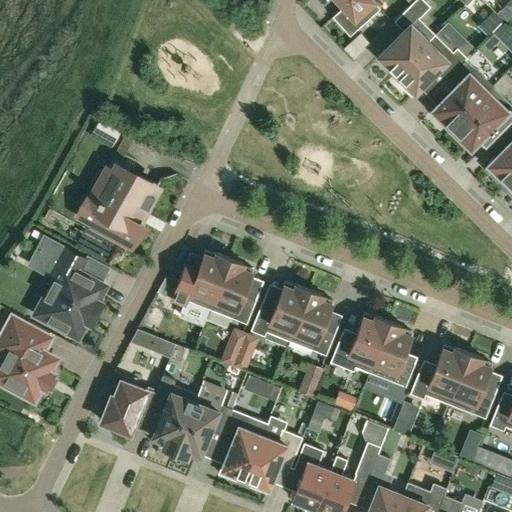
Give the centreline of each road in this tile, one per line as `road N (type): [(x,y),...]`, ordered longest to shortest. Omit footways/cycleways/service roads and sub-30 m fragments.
road 1 (residential): [(26,511),(193,191)]
road 2 (residential): [(193,191),(511,318)]
road 3 (residential): [(511,244),(280,18)]
road 4 (residential): [(193,191),(280,18)]
